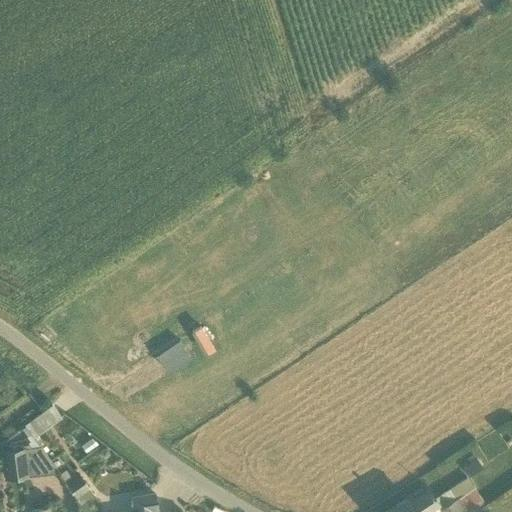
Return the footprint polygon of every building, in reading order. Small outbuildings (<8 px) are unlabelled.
[(51,406),(21,426),(31,440),(61,418),(51,406)] [(475,444),(487,464),(507,451),(495,432),(475,444)] [(37,448),(0,452),(0,457),(3,479),(55,472),(37,448)] [(481,469),(473,456),(465,460),(468,465),(462,469),(467,477),(481,469)] [(386,511),(471,511),(483,505),(466,478),(434,499),(428,489),(410,500),(409,498),(386,511)] [(135,511),(136,511),(158,508),(155,490),(132,494),(135,511)]
